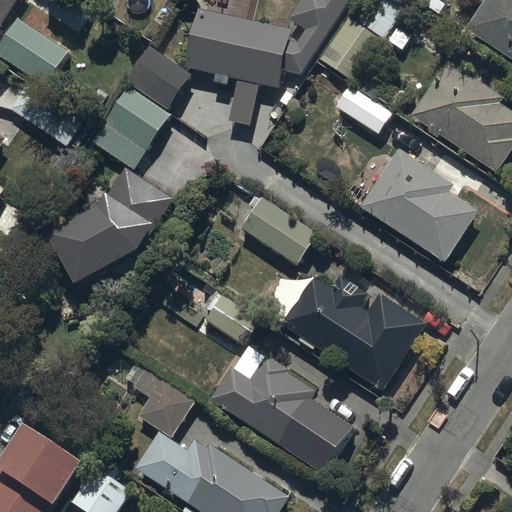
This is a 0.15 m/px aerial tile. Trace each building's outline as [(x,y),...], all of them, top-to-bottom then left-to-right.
[(0,0),(0,57),(48,91),(73,55),(15,15),(24,0),(0,0)] [(201,12),(188,70),(281,93),(286,72),(305,77),(354,0),(305,0),(292,21),(310,32),(300,47),(293,45),(295,33),(201,12)] [(352,20),(322,61),(354,84),(387,40),(405,53),(413,41),(396,28),(411,7),(401,0),(373,0),(356,24),(352,20)] [(511,0),(489,0),(469,32),(511,60),(511,0)] [(194,78),(151,49),(127,84),(131,87),(93,143),(137,173),(176,117),(170,113),(194,78)] [(450,62),(412,118),(501,177),(511,159),(511,113),(502,106),(506,100),(450,62)] [(30,87),(13,112),(69,150),(85,126),(30,87)] [(352,92),(339,113),(383,141),(396,120),(352,92)] [(0,156),(9,142),(0,135),(0,105),(0,104),(0,156)] [(277,160),(279,161),(290,169),(307,146),(294,137),(277,160)] [(379,186),(363,210),(449,265),(481,216),(453,197),(458,189),(401,151),(390,167),(377,158),(364,177),(379,186)] [(128,171),(100,211),(52,239),(82,291),(145,255),(159,229),(176,203),(128,171)] [(245,229),(243,231),(300,268),(320,238),(265,202),(254,219),(247,214),(239,225),(245,229)] [(317,281),(286,329),(388,394),(430,329),(382,298),(379,303),(342,279),(334,292),(317,281)] [(219,392),(212,403),(311,470),(345,421),(315,401),(319,394),(293,376),(294,374),(270,358),(268,361),(248,348),(264,325),(208,288),(199,302),(214,313),(208,322),(236,342),(230,352),(235,356),(213,388),(219,392)] [(163,434),(138,473),(197,511),(286,511),(294,501),(213,448),(211,451),(199,443),(191,454),(174,442),(199,403),(149,371),(136,390),(151,400),(139,419),(163,434)] [(4,476),(0,481),(0,511),(59,511),(89,470),(31,430),(1,473),(4,476)] [(104,461),(74,506),(82,511),(122,511),(134,494),(117,483),(123,474),(104,461)]
